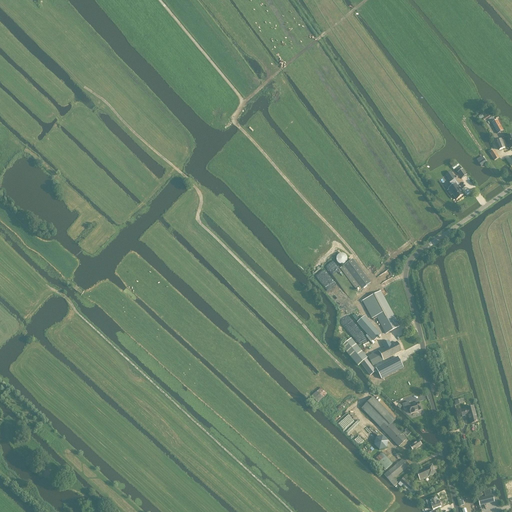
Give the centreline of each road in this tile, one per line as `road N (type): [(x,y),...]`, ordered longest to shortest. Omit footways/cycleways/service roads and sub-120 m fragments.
road 1 (track): [(0,5),(195,187),(199,222),(362,386),(358,412),(395,448)]
road 2 (track): [(406,273),(380,285),(234,121),(242,100),(159,0)]
road 3 (track): [(291,511),(0,242)]
road 4 (tertiary): [(458,511),(406,280),(414,256),(449,231)]
road 5 (track): [(365,0),(243,105)]
